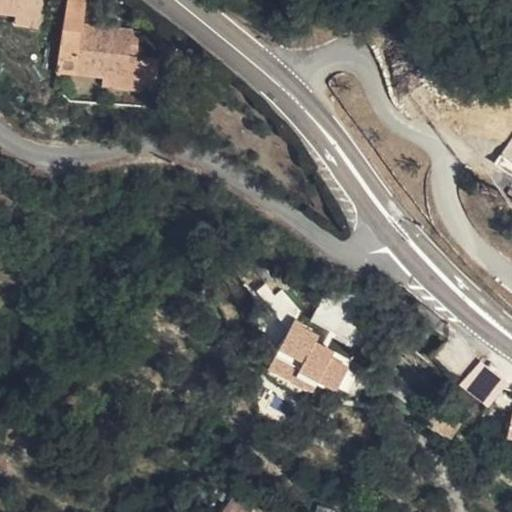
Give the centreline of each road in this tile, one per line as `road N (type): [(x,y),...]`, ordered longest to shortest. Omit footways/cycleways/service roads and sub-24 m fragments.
road 1 (residential): [(0,126),(44,153),(161,143),(185,150),(351,242),(398,227)]
road 2 (secondary): [(398,227),(278,80),(172,0)]
road 3 (secondary): [(511,333),(398,227)]
